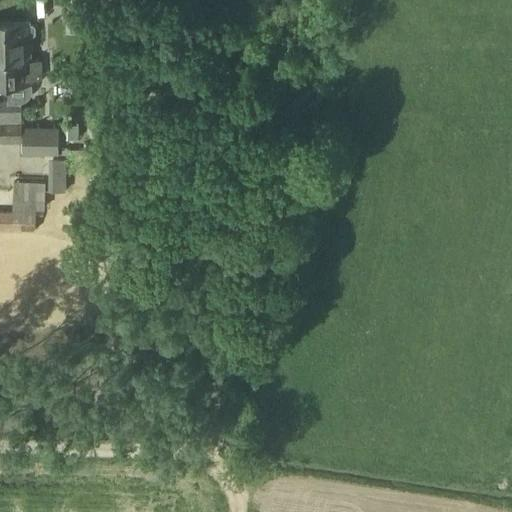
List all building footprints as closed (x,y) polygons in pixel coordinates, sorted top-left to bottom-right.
[(29,22),(7,23),(8,67),(8,83),(8,102),(21,101),(22,100),(24,99),(25,98),(26,96),(27,95),(28,93),(29,92),(30,90),(30,88),(30,87),(31,85),(31,83),(30,78),(38,78),(37,60),(30,60),(29,35),(32,34),(34,32),(34,25),(32,22),(29,22)] [(8,102),(0,101),(0,118),(20,118),(21,101),(8,102)] [(0,125),(0,139),(19,139),(19,125),(0,125)] [(57,154),(57,138),(21,138),(21,154),(57,154)] [(0,227),(30,227),(30,199),(12,200),(12,212),(0,211),(0,227)]
